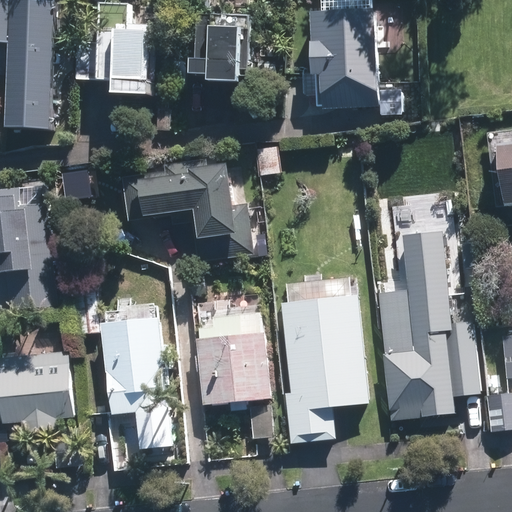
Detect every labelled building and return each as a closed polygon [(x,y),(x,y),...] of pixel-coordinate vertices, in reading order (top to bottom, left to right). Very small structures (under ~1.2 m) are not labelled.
[(0,0),(0,41),(8,41),(9,0),(0,0)] [(52,0),(46,0),(9,0),(8,41),(6,126),(49,127),(52,0)] [(374,5),(373,0),(342,0),(343,6),(313,7),(315,37),(313,37),(314,72),(325,71),(327,107),(382,104),(378,5),(374,5)] [(76,77),(76,80),(112,81),(111,92),(147,93),(148,75),(153,75),(154,42),(148,42),(148,26),(128,25),(129,3),(100,2),(99,45),(77,44),(77,52),(72,52),(71,77),(76,77)] [(200,10),(200,53),(194,53),(193,69),(211,70),(211,76),(243,77),(243,72),(253,72),(254,11),(200,10)] [(383,113),(405,112),(404,87),(383,88),(383,113)] [(160,129),(172,129),(173,108),(161,108),(160,129)] [(357,139),(334,141),(336,169),(359,168),(357,139)] [(511,141),(503,143),(510,206),(511,205),(511,141)] [(283,172),(280,146),(260,148),(263,173),(283,172)] [(201,260),(257,253),(252,201),(236,203),(231,160),(210,163),(210,158),(168,162),(169,170),(127,175),(131,218),(175,214),(175,222),(197,220),(201,260)] [(16,309),(61,305),(48,184),(0,189),(0,250),(3,250),(5,269),(11,268),(16,309)] [(451,325),(440,231),(403,235),(409,290),(380,294),(394,419),(460,412),(459,397),(480,395),(472,322),(451,325)] [(77,335),(101,332),(96,285),(72,288),(77,335)] [(359,295),(285,302),(295,395),(286,396),(291,443),(336,438),(333,407),(370,404),(359,295)] [(156,315),(154,301),(127,303),(129,318),(102,321),(112,412),(136,409),(140,446),(172,443),(159,315),(156,315)] [(245,332),(243,312),(215,315),(216,325),(200,326),(201,337),(198,337),(205,404),(273,396),(266,330),(245,332)] [(61,427),(60,416),(77,414),(71,348),(0,354),(0,376),(4,420),(24,419),(25,430),(61,427)] [(503,427),(511,426),(511,390),(500,391),(503,427)] [(275,435),(273,404),(252,405),(254,436),(275,435)]
